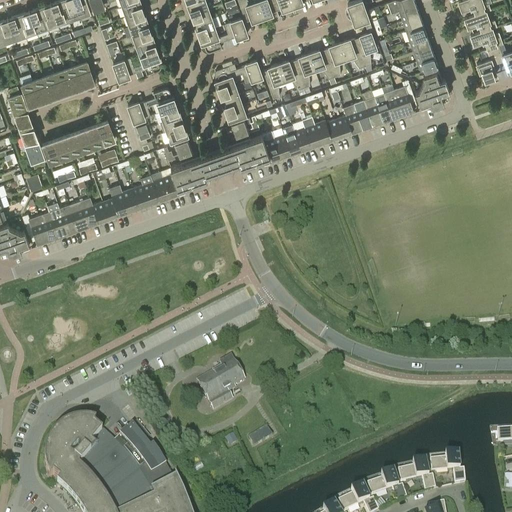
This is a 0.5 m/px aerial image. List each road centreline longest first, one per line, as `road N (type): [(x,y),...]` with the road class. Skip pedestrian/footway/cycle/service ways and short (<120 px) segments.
road 1 (residential): [(27,473),(33,433),(47,409),(273,291)]
road 2 (tertiary): [(511,364),(382,358),(322,332),(273,291)]
road 3 (tertiary): [(232,197),(458,116),(460,100)]
road 4 (tertiary): [(0,274),(232,197)]
road 5 (residential): [(255,45),(265,52),(344,25),(337,5),(259,33)]
road 6 (residential): [(100,100),(96,112),(40,125),(41,109),(87,92)]
